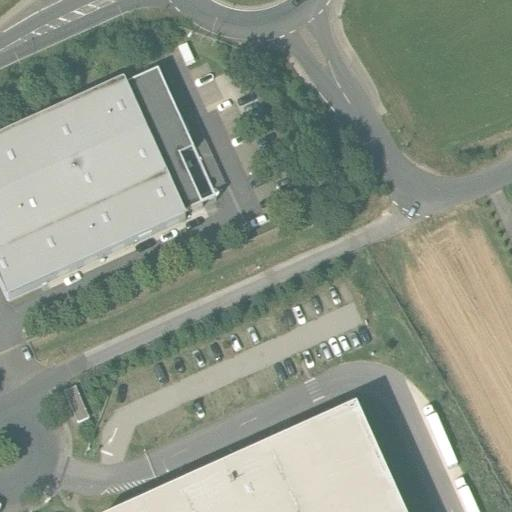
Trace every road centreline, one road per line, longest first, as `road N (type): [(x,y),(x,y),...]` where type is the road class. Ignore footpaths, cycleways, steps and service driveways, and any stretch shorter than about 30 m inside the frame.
road 1 (track): [(27,414),(41,389),(76,370),(408,220),(440,195)]
road 2 (unclassified): [(511,169),(462,192),(417,188),(392,173),(350,104)]
road 3 (tertiary): [(11,47),(150,0)]
road 4 (unclassified): [(0,486),(27,482),(42,449),(27,414),(0,414)]
